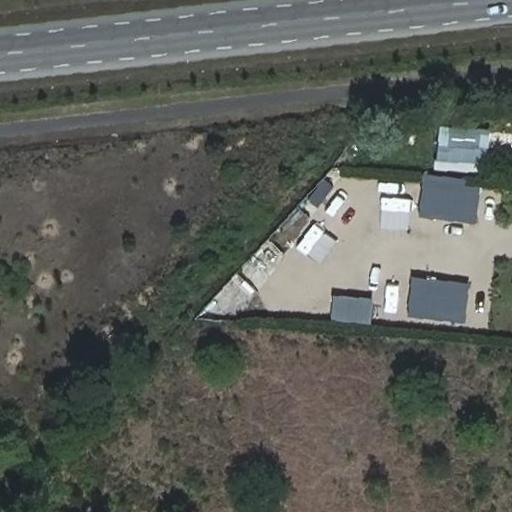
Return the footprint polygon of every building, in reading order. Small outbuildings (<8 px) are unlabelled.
[(440,124),(438,156),(491,160),(493,127),(440,124)] [(426,174),(422,214),(479,219),(482,178),(426,174)] [(345,178),(344,190),(372,193),(373,180),(345,178)] [(414,274),(410,314),(468,319),(471,279),(414,274)] [(334,318),(369,321),(371,295),(336,293),(334,318)]
